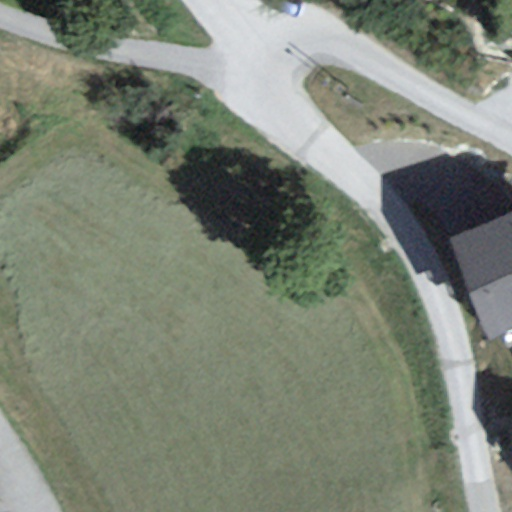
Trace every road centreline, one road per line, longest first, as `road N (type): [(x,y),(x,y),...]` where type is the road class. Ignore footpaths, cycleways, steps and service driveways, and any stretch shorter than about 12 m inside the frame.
road 1 (residential): [(482,511),(449,325),(428,268),(402,225),(360,182),(258,99),(253,75),(261,54)]
road 2 (residential): [(261,54),(279,42),(332,39),(511,139)]
